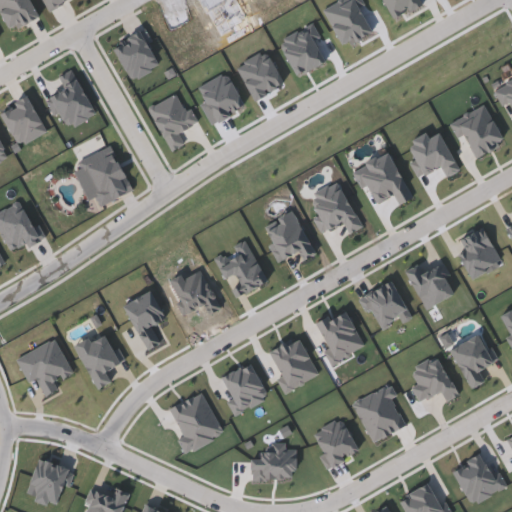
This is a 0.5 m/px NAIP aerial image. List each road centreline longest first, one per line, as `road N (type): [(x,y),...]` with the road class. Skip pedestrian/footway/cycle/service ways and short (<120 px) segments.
road 1 (residential): [(511,403),(336,500),(288,511),(234,507),(104,449),(7,425)]
road 2 (residential): [(104,449),(148,384),(511,173)]
road 3 (residential): [(228,157),(497,0)]
road 4 (residential): [(228,157),(0,305)]
road 5 (residential): [(78,32),(171,189)]
road 6 (residential): [(0,76),(134,0)]
